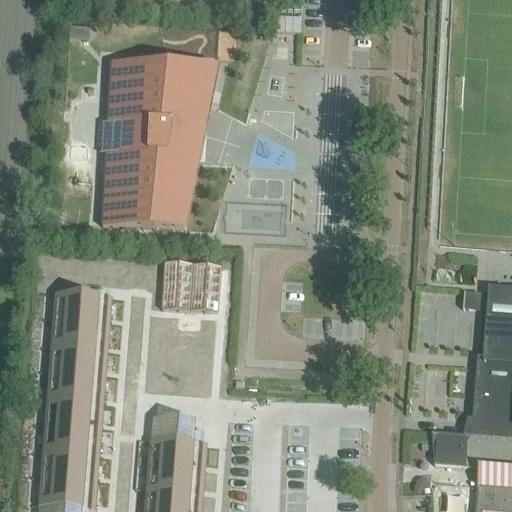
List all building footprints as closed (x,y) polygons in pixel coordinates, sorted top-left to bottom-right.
[(278,19),(277,35),(301,36),(302,20),(278,19)] [(77,37),(97,38),(98,26),(78,25),(77,37)] [(198,167),(211,107),(218,71),(187,69),(170,66),(169,68),(112,65),(109,126),(103,125),(102,156),(107,156),(103,230),(185,234),(198,167)] [(166,266),(162,312),(218,316),(222,270),(166,266)] [(466,296),(466,295),(465,295),(463,313),(465,313),(465,312),(475,313),(477,297),(466,296)] [(57,297),(40,510),(59,511),(58,511),(95,511),(113,301),(57,297)] [(511,322),(492,321),(489,360),(479,359),(474,422),(469,422),(464,438),(511,441),(511,322)] [(511,511),(511,441),(464,438),(431,435),(434,469),(478,472),(475,511),(511,511)] [(151,444),(145,511),(202,511),(208,449),(188,447),(189,440),(171,439),(170,445),(151,444)]
